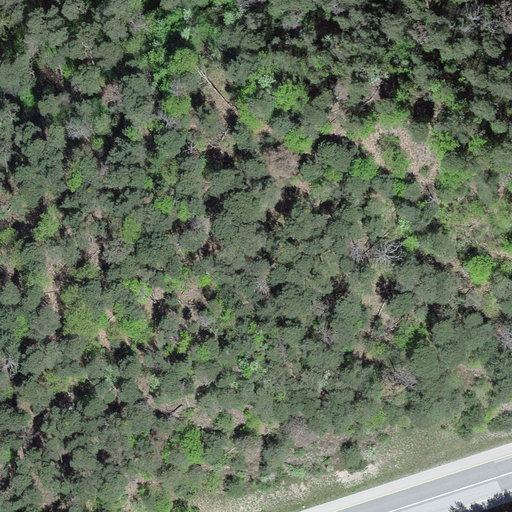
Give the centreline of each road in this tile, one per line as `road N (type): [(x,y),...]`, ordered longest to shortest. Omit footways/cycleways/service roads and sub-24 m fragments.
road 1 (motorway): [(511,370),(110,511)]
road 2 (primary): [(511,471),(389,511)]
